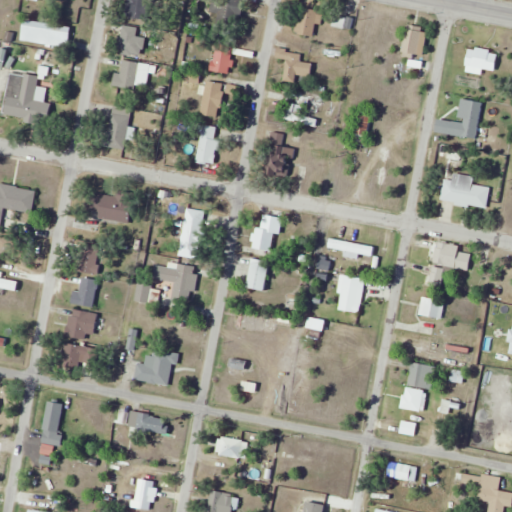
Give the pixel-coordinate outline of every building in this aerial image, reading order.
[(132,0),(127,0),(125,16),(150,20),(152,0),(163,0),(169,1),(169,0),(136,0),(137,1),(132,0)] [(240,21),(245,2),(240,1),(240,0),(212,0),(210,13),(240,21)] [(296,33),(317,37),(322,10),(300,7),(296,33)] [(71,26),(24,20),(22,40),(69,46),(71,26)] [(141,57),(148,30),(125,25),(119,52),(141,57)] [(410,66),(424,66),(424,27),(404,27),(404,57),(410,57),(410,66)] [(211,70),(230,75),(236,49),(217,44),(211,70)] [(300,74),(313,76),(315,64),(301,62),(303,53),(278,48),(276,58),(288,60),(284,80),(298,83),(300,74)] [(498,50),(468,49),(467,74),(484,74),(484,71),(497,71),(498,50)] [(141,63),(121,59),(115,87),(135,91),(141,63)] [(40,76),(11,71),(3,115),(49,124),(53,103),(46,102),(48,88),(38,86),(40,76)] [(315,100),(287,95),(282,120),(317,127),(319,116),(312,115),(315,100)] [(484,102),(463,99),(459,121),(439,118),(436,132),(478,139),(484,102)] [(126,149),(132,108),(113,105),(107,147),(126,149)] [(353,142),(364,145),(374,116),(362,112),(353,142)] [(223,130),(207,125),(196,160),(212,165),(223,130)] [(286,134),(275,132),(267,173),(289,178),(295,148),(284,146),(286,134)] [(488,209),(491,187),(473,184),(475,176),(454,173),(453,181),(445,179),(441,201),(488,209)] [(11,211),(33,214),(37,189),(1,185),(0,188),(0,219),(0,217),(10,218),(11,211)] [(130,222),(134,199),(90,192),(86,215),(130,222)] [(180,253),(199,256),(208,207),(189,204),(180,253)] [(251,242),(270,252),(285,222),(266,213),(251,242)] [(329,249),(346,251),(345,257),(360,259),(361,255),(374,257),(374,262),(386,264),(388,248),(331,240),(329,249)] [(426,261),(469,271),(473,250),(431,241),(426,261)] [(102,275),(107,247),(85,243),(80,271),(102,275)] [(248,288),(266,291),(271,262),(253,258),(248,288)] [(193,300),(199,270),(156,262),(153,279),(175,283),(173,296),(193,300)] [(426,268),(424,287),(443,289),(445,270),(426,268)] [(80,292),(75,291),(72,302),(95,308),(101,281),(83,277),(80,292)] [(0,288),(17,291),(19,282),(0,278),(0,288)] [(137,301),(150,302),(152,285),(138,284),(137,301)] [(360,313),(363,288),(343,285),(339,310),(360,313)] [(446,300),(423,296),(420,315),(443,319),(446,300)] [(99,323),(82,308),(64,329),(82,344),(99,323)] [(266,314),(238,310),(236,327),(264,330),(266,314)] [(63,359),(94,368),(99,351),(68,341),(63,359)] [(181,353),(151,348),(148,365),(139,363),(135,380),(170,386),(174,364),(179,365),(181,353)] [(250,371),(252,362),(231,358),(229,367),(250,371)] [(431,390),(437,367),(414,362),(408,384),(431,390)] [(427,391),(406,388),(403,409),(424,412),(427,391)] [(63,403),(47,402),(45,445),(61,445),(63,403)] [(164,435),(168,419),(129,410),(125,426),(164,435)] [(246,461),(250,442),(221,436),(217,454),(246,461)] [(419,467),(391,461),(388,477),(416,483),(419,467)] [(502,477),(464,473),(463,484),(479,485),(478,501),(491,503),(489,511),(509,511),(511,493),(500,492),(502,477)] [(155,509),(155,480),(136,480),(136,509),(155,509)] [(208,511),(232,511),(235,495),(213,490),(208,511)]
